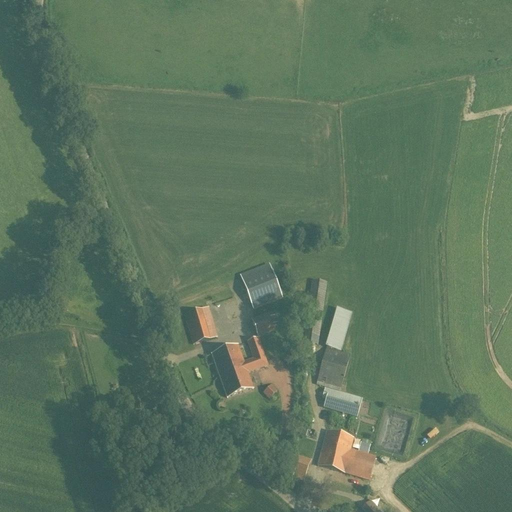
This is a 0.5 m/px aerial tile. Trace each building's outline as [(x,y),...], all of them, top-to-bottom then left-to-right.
[(269,264),(239,276),(253,311),(282,300),(269,264)] [(312,281),(302,343),(318,346),(327,283),(312,281)] [(184,315),(192,344),(217,339),(209,308),(184,315)] [(325,347),(341,352),(352,313),(336,309),(325,347)] [(251,319),(258,337),(281,329),(275,311),(251,319)] [(247,369),(220,379),(227,399),(254,389),(248,374),(268,367),(258,339),(247,343),(253,359),(244,363),(247,369)] [(212,355),(219,376),(220,379),(247,369),(244,363),(238,346),(212,355)] [(326,349),(316,385),(340,392),(350,356),(326,349)] [(322,399),(326,400),(323,409),(357,418),(362,399),(325,389),(322,399)] [(303,414),(296,433),(305,437),(308,429),(306,428),(310,417),(303,414)] [(118,424),(118,437),(127,436),(127,424),(118,424)] [(317,467),(369,481),(375,457),(351,450),(354,439),(327,432),(317,467)] [(118,437),(119,467),(128,466),(127,436),(118,437)] [(359,449),(368,452),(370,445),(360,443),(359,449)] [(282,473),(296,477),(294,482),(302,485),(311,460),(289,452),(282,473)] [(130,490),(125,493),(131,503),(153,489),(151,484),(133,494),(130,490)]
